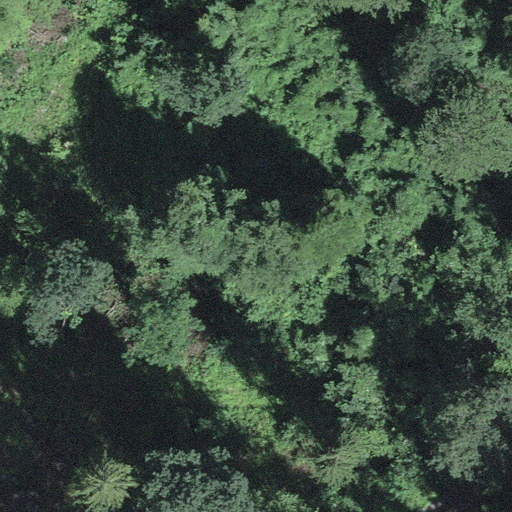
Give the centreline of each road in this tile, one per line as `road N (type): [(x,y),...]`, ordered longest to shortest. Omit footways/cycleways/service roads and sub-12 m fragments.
road 1 (track): [(0,348),(10,363),(106,383),(311,392),(511,370)]
road 2 (track): [(128,0),(18,134),(0,190)]
